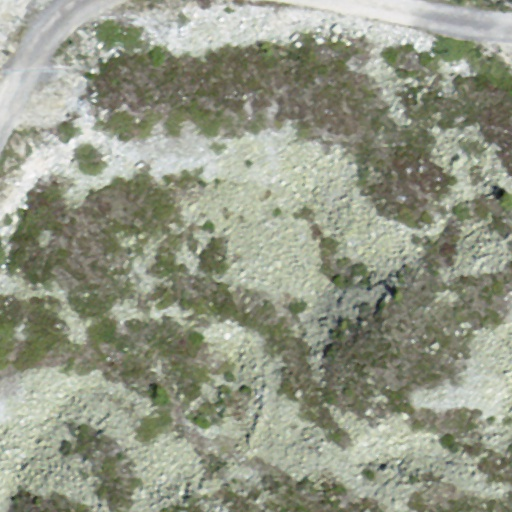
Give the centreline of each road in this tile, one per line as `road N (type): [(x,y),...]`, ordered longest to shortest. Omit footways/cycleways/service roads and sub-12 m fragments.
road 1 (track): [(511,27),(349,0)]
road 2 (track): [(87,0),(41,40),(0,119)]
